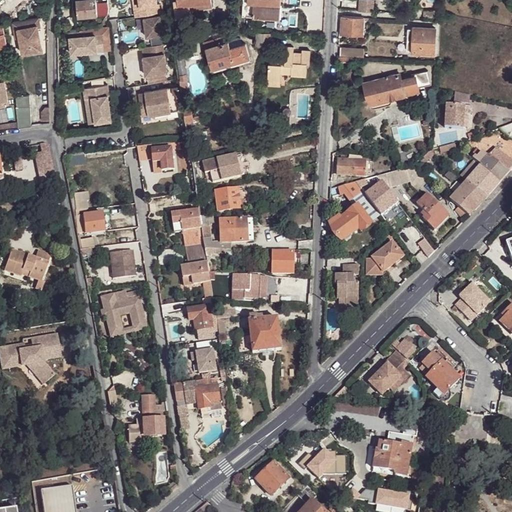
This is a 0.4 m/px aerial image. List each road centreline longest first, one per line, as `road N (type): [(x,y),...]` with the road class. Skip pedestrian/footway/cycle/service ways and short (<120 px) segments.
road 1 (unclassified): [(50,133),(126,511)]
road 2 (unclassified): [(331,12),(315,392)]
road 3 (unclassified): [(189,497),(133,161)]
road 4 (secondary): [(204,485),(315,392)]
road 5 (secondary): [(414,296),(511,194)]
road 6 (residential): [(414,296),(481,361),(480,406)]
road 7 (secondary): [(315,392),(414,296)]
road 8 (unclassified): [(50,133),(53,0)]
